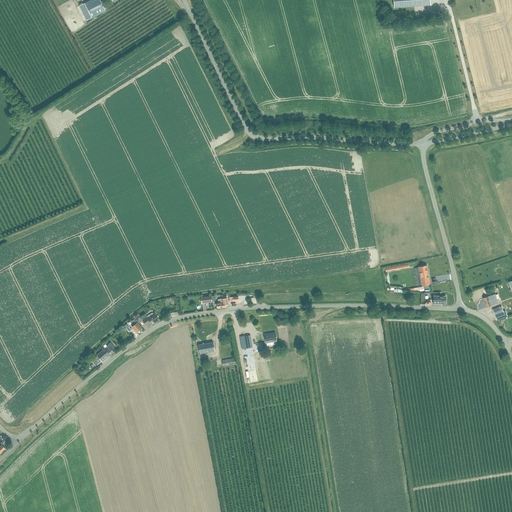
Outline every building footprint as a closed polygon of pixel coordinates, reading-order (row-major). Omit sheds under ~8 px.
[(100,0),(91,0),(80,6),(86,20),(105,11),(100,0)] [(428,0),(392,0),(393,9),(414,7),(429,6),(428,0)] [(426,266),(418,268),(422,286),(430,285),(426,266)] [(492,295),(483,298),(486,307),(491,305),(495,304),(494,301),(497,300),(495,294),(492,295)] [(219,303),(216,303),(217,308),(225,307),(225,305),(228,305),(227,298),(226,296),(224,296),(224,298),(221,299),(218,299),(219,303)] [(446,297),(433,296),(433,304),(446,304),(446,297)] [(501,306),(493,309),(495,314),(503,311),(501,306)] [(503,311),(495,314),(497,320),(507,316),(505,311),(503,311)] [(159,320),(154,313),(147,317),(145,314),(140,317),(146,325),(150,322),(152,324),(159,320)] [(132,321),(134,324),(132,326),(137,332),(142,328),(134,319),(132,321)] [(274,333),(264,334),(265,343),(266,343),(267,346),(275,344),(274,342),(276,341),(274,333)] [(242,336),(244,348),(251,347),(249,335),(242,336)] [(98,355),(91,361),(96,366),(102,361),(114,352),(112,349),(115,347),(111,342),(108,344),(109,345),(108,345),(97,355),(98,355)] [(213,342),(199,345),(200,353),(215,351),(213,342)] [(223,366),(238,363),(237,358),(222,360),(223,366)]
